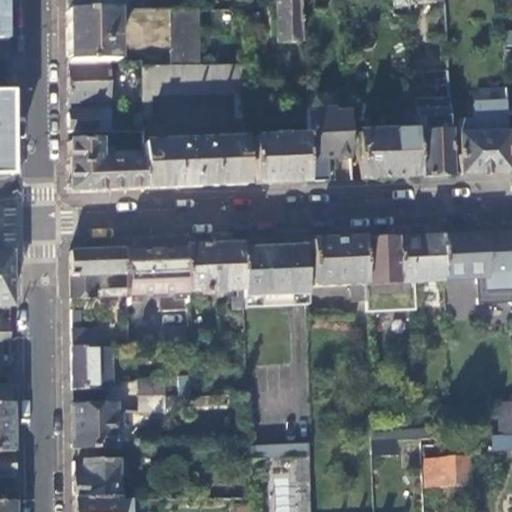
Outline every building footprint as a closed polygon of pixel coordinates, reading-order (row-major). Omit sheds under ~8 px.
[(126,10),(126,4),(141,4),(140,0),(64,0),(64,12),(113,11),(126,10)] [(300,42),(298,0),(271,0),(274,43),(300,42)] [(113,11),(64,12),(65,42),(65,62),(106,62),(114,61),(113,11)] [(197,66),(196,11),(168,11),(168,67),(197,66)] [(511,22),(501,22),(501,32),(511,32),(511,22)] [(511,47),(511,32),(501,32),(502,47),(511,47)] [(66,116),(66,132),(106,132),(106,118),(100,118),(100,113),(94,113),(94,112),(88,112),(88,107),(106,107),(106,62),(65,62),(65,81),(66,116)] [(241,119),(239,65),(197,66),(168,67),(140,67),(140,120),(150,120),(149,98),(231,95),(232,119),(241,119)] [(455,121),(458,175),(479,174),(507,173),(503,89),(475,90),(476,98),(471,98),(472,120),(455,121)] [(303,126),(302,109),(302,107),(290,107),(290,126),(303,126)] [(348,158),(346,113),(332,113),(332,108),(302,109),(303,126),(303,136),(304,182),(325,181),(324,159),(348,158)] [(413,132),(412,109),(399,110),(400,132),(413,132)] [(281,183),(304,182),(303,136),(284,137),(284,123),(270,123),(271,138),(251,139),(253,184),(281,183)] [(449,176),(447,131),(418,132),(421,177),(433,176),(449,176)] [(387,178),(414,177),(413,132),(400,132),(355,134),(358,180),(387,178)] [(107,141),(66,142),(66,166),(66,192),(101,191),(140,189),(140,152),(113,152),(113,163),(106,163),(106,156),(102,156),(102,152),(107,152),(107,141)] [(242,141),(140,145),(140,152),(140,189),(163,188),(221,186),(243,185),(242,141)] [(511,291),(509,233),(476,234),(440,236),(442,279),(480,277),(481,292),(511,291)] [(442,279),(440,236),(426,237),(410,237),(413,283),(442,281),(442,279)] [(413,283),(410,237),(388,238),(361,239),(362,285),(363,302),(363,313),(413,311),(413,283)] [(362,285),(361,239),(334,240),(308,242),(309,287),(347,285),(362,285)] [(239,249),(239,244),(210,245),(182,247),(184,292),(232,290),(232,295),(228,295),(228,309),(241,308),(241,298),(239,249)] [(305,295),(303,246),(271,247),(239,249),(241,298),(305,295)] [(124,299),(156,298),(157,311),(184,310),(184,292),(182,247),(137,249),(121,249),(122,276),(124,276),(124,289),(124,299)] [(68,300),(93,299),(93,291),(124,289),(124,276),(122,276),(121,249),(67,251),(67,276),(68,300)] [(348,303),(363,302),(362,285),(347,285),(348,303)] [(0,340),(8,340),(8,327),(0,326),(0,340)] [(185,329),(161,329),(161,347),(173,347),(185,347),(185,329)] [(68,348),(92,348),(92,330),(68,331),(68,348)] [(175,396),(188,396),(186,347),(185,347),(173,347),(175,396)] [(107,348),(92,348),(68,348),(68,370),(69,389),(95,389),(94,376),(108,375),(107,348)] [(108,389),(108,375),(94,376),(95,389),(108,389)] [(159,397),(162,397),(162,381),(134,382),(135,395),(158,395),(159,397)] [(0,405),(9,406),(9,386),(0,385),(0,405)] [(232,411),(243,410),(242,394),(229,394),(228,402),(233,402),(232,411)] [(163,413),(162,397),(159,397),(158,395),(135,395),(135,413),(163,413)] [(113,404),(69,405),(69,428),(70,448),(84,448),(115,447),(133,447),(133,440),(114,441),(113,404)] [(9,429),(9,406),(0,405),(0,454),(10,454),(9,429)] [(511,434),(511,409),(499,410),(500,435),(511,434)] [(240,446),(243,440),(243,410),(232,411),(228,411),(228,446),(240,446)] [(246,445),(247,459),(287,458),(287,445),(246,445)] [(420,447),(422,496),(433,496),(433,487),(466,486),(465,446),(420,447)] [(115,447),(84,448),(84,463),(79,463),(79,476),(70,476),(70,488),(70,500),(114,500),(115,500),(115,447)] [(10,477),(10,454),(0,454),(0,504),(10,504),(10,477)] [(115,500),(114,500),(114,511),(130,511),(130,499),(115,500)] [(114,511),(114,500),(70,500),(70,511),(114,511)]
